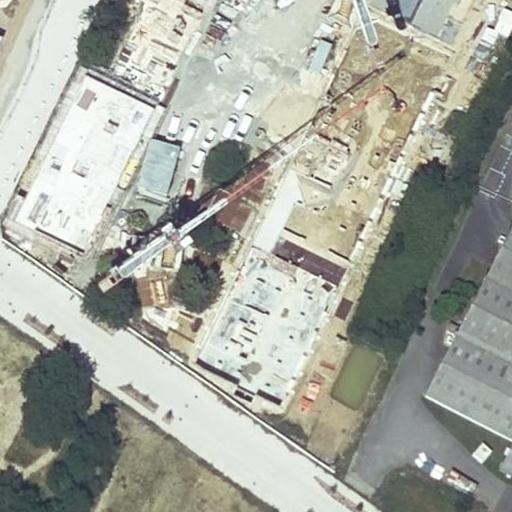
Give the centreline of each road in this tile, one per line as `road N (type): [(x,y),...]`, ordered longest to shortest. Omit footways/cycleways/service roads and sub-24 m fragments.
road 1 (residential): [(0,284),(324,511)]
road 2 (residential): [(0,130),(61,0)]
